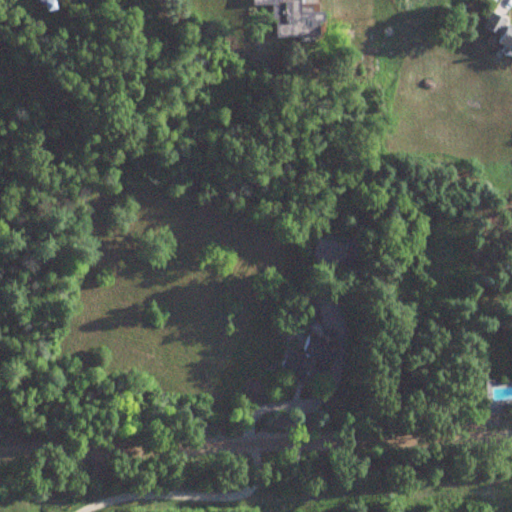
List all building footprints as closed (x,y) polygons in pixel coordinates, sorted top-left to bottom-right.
[(34,0),(38,0),(38,11),(47,11),(47,0),(34,0)] [(269,40),(320,39),(319,13),(310,13),(310,8),(297,8),(297,0),(247,0),(247,7),(268,7),(269,40)] [(488,44),(511,55),(511,30),(482,15),(475,28),(492,37),(488,44)] [(343,275),(365,275),(365,242),(343,242),(343,275)] [(319,322),(316,305),(298,308),(300,325),(319,322)] [(280,349),(275,369),(322,381),(332,340),(301,332),(296,353),(280,349)]
